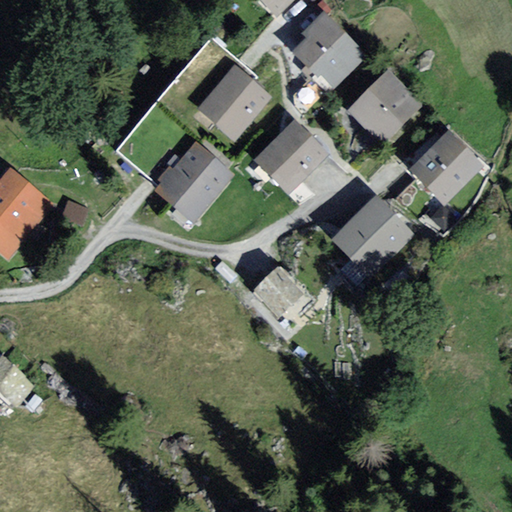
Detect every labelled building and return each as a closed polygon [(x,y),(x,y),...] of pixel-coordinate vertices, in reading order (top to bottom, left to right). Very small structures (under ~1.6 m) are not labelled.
[(281,0),(253,0),(272,13),(281,0)] [(356,61),(317,20),(285,50),(325,91),(356,61)] [(194,113),(229,140),(258,102),(224,75),(194,113)] [(410,106),(381,77),(343,114),(372,143),(410,106)] [(251,163),(281,190),(316,151),(287,124),(251,163)] [(435,143),(404,175),(437,207),(468,175),(435,143)] [(195,151),(155,194),(188,224),(227,180),(195,151)] [(41,205),(3,178),(0,181),(0,257),(2,258),(41,205)] [(409,239),(371,204),(333,243),(370,279),(409,239)] [(277,261),(256,287),(297,321),(319,295),(277,261)] [(22,390),(0,370),(0,408),(2,411),(22,390)]
